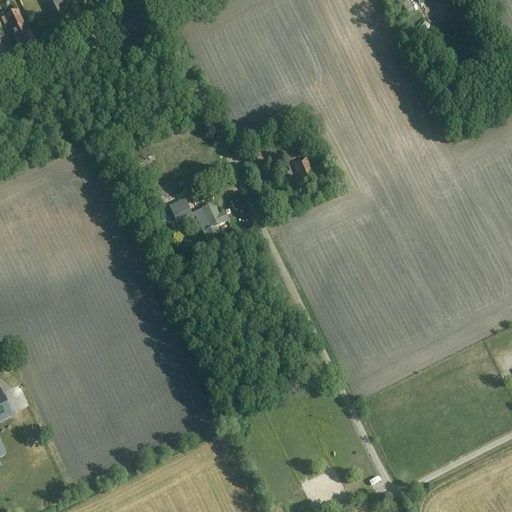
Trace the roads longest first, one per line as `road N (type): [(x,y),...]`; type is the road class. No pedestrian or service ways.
road 1 (unclassified): [(392,494),(156,11)]
road 2 (unclassified): [(0,91),(156,11)]
road 3 (unclassified): [(511,435),(392,494)]
